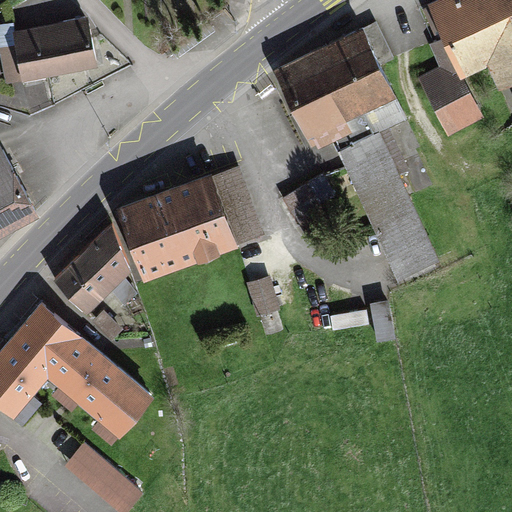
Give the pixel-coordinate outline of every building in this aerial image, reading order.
[(511,0),(437,0),(428,4),(461,78),(488,66),(504,100),(511,96),(511,0)] [(82,22),(15,36),(24,81),(92,66),(82,22)] [(10,28),(0,27),(0,51),(11,51),(10,28)] [(363,33),(277,73),(314,153),(346,138),(339,124),(393,99),(363,33)] [(449,65),(416,81),(444,140),(477,124),(449,65)] [(439,254),(380,126),(339,144),(398,272),(439,254)] [(0,152),(0,218),(27,204),(0,152)] [(235,171),(121,214),(145,279),(259,237),(235,171)] [(304,189),(282,201),(302,235),(323,223),(304,189)] [(51,293),(86,326),(129,288),(110,229),(51,293)] [(266,284),(248,288),(255,316),(273,311),(266,284)] [(51,293),(0,347),(0,388),(45,429),(116,352),(86,326),(51,293)] [(82,511),(75,488),(28,503),(30,511),(82,511)]
